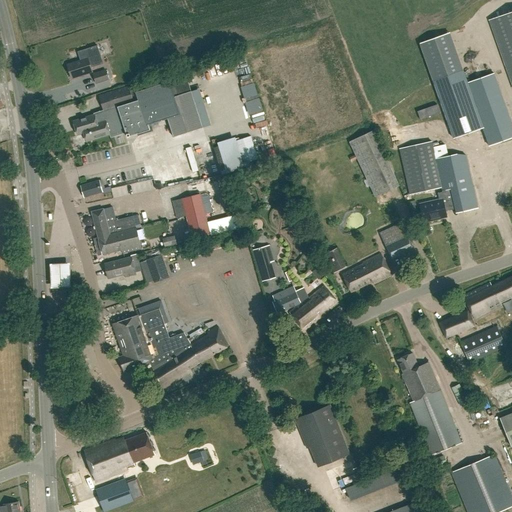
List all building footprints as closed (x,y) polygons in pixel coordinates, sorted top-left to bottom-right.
[(511,11),(488,20),(511,88),(511,11)] [(490,145),(462,71),(448,33),(419,42),(432,81),(453,139),(482,128),(488,146),(490,145)] [(466,48),(472,61),(479,58),(473,45),(466,48)] [(92,73),(87,60),(66,67),(71,80),(92,73)] [(108,80),(105,70),(92,74),(95,84),(108,80)] [(463,70),(462,71),(490,145),(511,137),(511,125),(493,73),(467,82),(463,70)] [(183,78),(135,92),(138,100),(133,102),(129,86),(97,95),(103,114),(109,112),(118,110),(126,137),(150,130),(148,124),(170,118),(174,133),(196,126),(186,93),(191,91),(188,81),(184,82),(183,78)] [(244,93),(255,89),(253,84),(243,88),(244,93)] [(250,104),(252,116),(261,115),(259,102),(250,104)] [(112,123),(109,112),(103,114),(74,123),(78,135),(85,134),(87,143),(110,136),(107,125),(112,123)] [(373,130),(349,141),(375,197),(398,186),(373,130)] [(237,137),(219,142),(226,166),(243,162),(237,137)] [(200,163),(217,157),(214,147),(208,149),(205,142),(197,145),(199,150),(195,152),(200,163)] [(435,160),(432,143),(400,150),(410,196),(442,189),(443,194),(437,195),(439,202),(419,207),(423,223),(446,218),(445,212),(456,210),(457,214),(477,209),(466,156),(458,155),(435,160)] [(192,147),(187,149),(195,172),(200,171),(192,147)] [(215,172),(221,169),(218,162),(212,164),(215,172)] [(102,192),(99,180),(80,185),(83,198),(102,192)] [(113,189),(114,193),(138,188),(137,183),(113,189)] [(209,195),(201,196),(205,214),(213,212),(209,195)] [(200,196),(183,200),(193,239),(210,234),(200,196)] [(104,211),(92,214),(99,239),(98,239),(103,257),(123,251),(124,255),(142,250),(136,226),(119,231),(113,209),(104,211)] [(212,221),(207,222),(210,235),(215,234),(212,221)] [(413,249),(402,223),(379,233),(391,259),(413,249)] [(270,245),(255,250),(264,282),(279,278),(270,245)] [(323,255),(333,273),(344,267),(334,249),(323,255)] [(169,278),(161,254),(145,259),(153,283),(169,278)] [(105,266),(108,280),(123,276),(124,279),(135,276),(133,267),(139,266),(137,255),(104,263),(105,266)] [(390,276),(380,255),(363,263),(342,276),(350,293),(371,283),(372,285),(390,276)] [(55,269),(50,274),(51,285),(56,290),(72,289),(71,268),(63,269),(63,266),(61,266),(61,269),(55,269)] [(511,296),(511,277),(492,287),(490,283),(463,296),(474,319),(501,306),(499,303),(511,296)] [(81,290),(81,280),(74,281),(74,290),(73,290),(74,296),(82,295),(82,290),(81,290)] [(295,292),(293,287),(273,296),(275,301),(273,302),(278,314),(294,307),(296,309),(290,314),(304,332),(322,318),(320,316),(336,303),(324,288),(309,300),(308,299),(299,307),(297,305),(303,300),(299,290),(295,292)] [(161,301),(150,304),(161,343),(158,346),(167,358),(152,368),(152,369),(150,370),(161,391),(189,375),(188,371),(200,362),(191,346),(191,345),(183,332),(168,337),(164,324),(168,323),(161,301)] [(161,343),(150,304),(138,308),(140,317),(138,318),(137,317),(113,326),(123,357),(119,358),(124,373),(142,366),(145,372),(152,368),(167,358),(158,346),(161,343)] [(446,338),(474,326),(467,310),(439,322),(446,338)] [(496,326),(460,342),(469,363),(505,347),(496,326)] [(192,346),(191,345),(191,346),(200,362),(202,361),(228,347),(217,328),(200,337),(202,340),(192,346)] [(418,366),(412,354),(397,361),(403,374),(401,375),(409,392),(414,402),(410,404),(431,456),(461,445),(455,431),(441,390),(428,362),(418,366)] [(482,415),(491,412),(488,401),(479,403),(482,415)] [(331,407),(296,420),(300,430),(304,440),(312,437),(323,465),(350,454),(331,407)] [(511,446),(511,412),(499,418),(511,447),(511,446)] [(155,454),(147,433),(124,442),(123,439),(116,442),(115,440),(84,452),(96,482),(128,470),(127,468),(134,465),(132,462),(155,454)] [(199,451),(188,455),(192,465),(203,461),(199,451)] [(497,511),(511,506),(511,497),(494,454),(450,472),(466,511),(497,511)] [(404,469),(346,487),(350,500),(384,490),(382,484),(392,481),(393,484),(408,480),(404,469)] [(344,485),(359,481),(357,474),(342,478),(344,485)] [(133,501),(126,482),(96,493),(103,511),(133,501)] [(421,511),(417,501),(389,511),(421,511)] [(19,511),(18,502),(4,505),(4,507),(0,507),(0,511),(19,511)]
